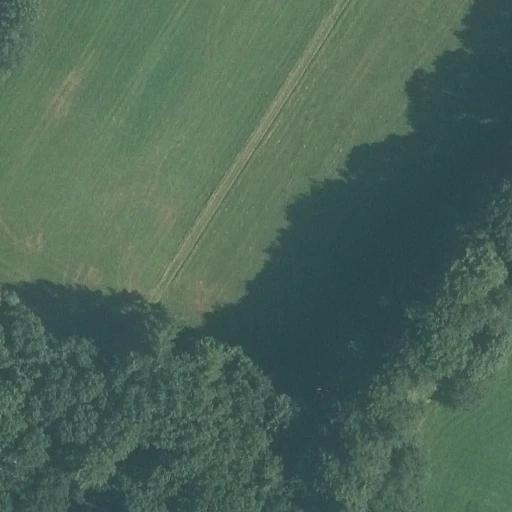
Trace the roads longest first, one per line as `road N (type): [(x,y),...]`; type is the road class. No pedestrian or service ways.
road 1 (track): [(56,446),(332,0)]
road 2 (unclassified): [(223,511),(0,424)]
